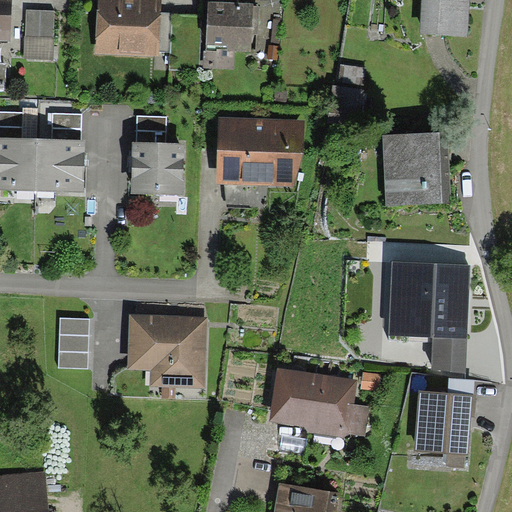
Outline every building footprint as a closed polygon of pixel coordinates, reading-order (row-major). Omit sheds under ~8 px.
[(157,1),(135,0),(96,0),(94,57),(158,61),(160,23),(156,23),(157,1)] [(421,0),(422,32),(464,32),(464,0),(421,0)] [(207,1),(206,52),(252,53),(253,2),(207,1)] [(22,41),(22,59),(52,59),(52,15),(26,15),(26,41),(22,41)] [(200,19),(173,18),(172,61),(198,62),(200,19)] [(360,68),(340,68),(340,81),(361,81),(360,68)] [(362,93),(338,93),(338,111),(362,111),(362,93)] [(20,114),(0,113),(0,190),(76,190),(75,116),(49,116),(49,143),(20,143),(20,114)] [(161,117),(133,116),(132,199),(179,199),(179,150),(160,150),(161,117)] [(253,121),(218,121),(219,165),(226,165),(226,203),(257,203),(257,175),(280,175),(279,146),(291,146),(291,124),(253,124),(253,121)] [(442,135),(378,136),(379,166),(400,166),(400,184),(394,184),(394,208),(404,208),(404,203),(442,203),(442,135)] [(466,337),(456,336),(458,292),(468,292),(469,265),(392,262),(389,340),(433,342),(432,368),(464,372),(466,337)] [(91,372),(92,319),(61,318),(60,372),(91,372)] [(165,368),(165,385),(192,386),(192,324),(127,323),(127,368),(165,368)] [(343,383),(276,374),(270,426),(304,430),(303,437),(339,441),(341,431),(360,433),(364,405),(340,402),(343,383)] [(468,394),(414,393),(413,449),(443,450),(443,460),(466,461),(468,394)] [(0,511),(42,511),(40,473),(0,475),(0,511)] [(328,511),(332,491),(278,482),(273,511),(328,511)]
